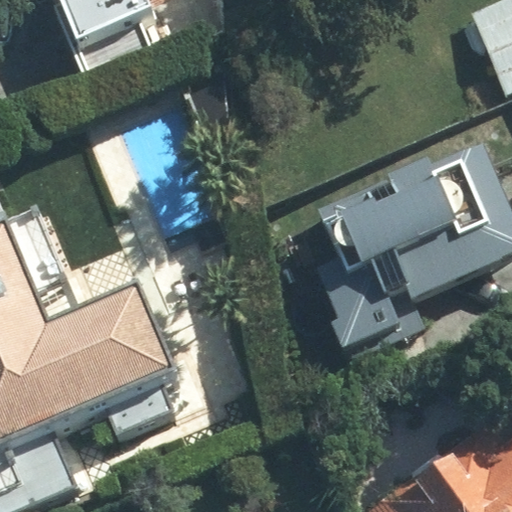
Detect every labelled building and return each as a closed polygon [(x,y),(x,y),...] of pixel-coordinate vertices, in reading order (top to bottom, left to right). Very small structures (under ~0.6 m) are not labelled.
[(57,0),(80,56),(156,26),(145,0),(57,0)] [(511,2),(470,22),(508,107),(511,105),(511,2)] [(335,337),(346,363),(404,338),(394,315),(411,308),(414,314),(511,272),(511,220),(488,164),(440,185),(434,172),(323,219),(345,273),(323,282),(345,333),(335,337)] [(0,467),(177,395),(140,306),(55,341),(13,240),(0,245),(0,467)] [(511,511),(511,423),(385,511),(511,511)]
